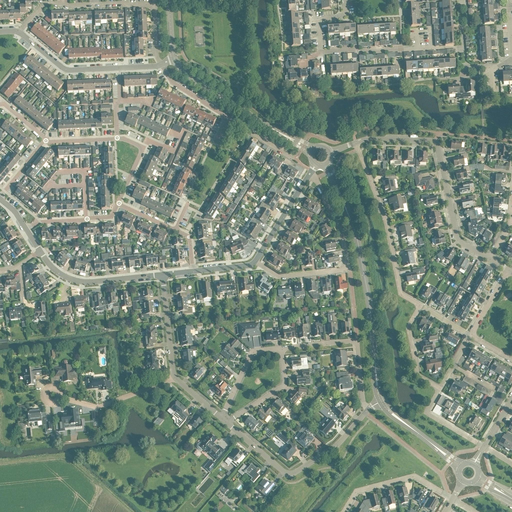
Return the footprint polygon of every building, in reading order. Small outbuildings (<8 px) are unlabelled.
[(138,17),(146,16),(146,11),(141,11),(141,8),(133,9),(133,11),(138,11),(138,17)] [(35,35),(42,27),(37,24),(31,31),(35,35)] [(40,39),(46,31),(42,27),(35,35),(40,39)] [(45,43),(51,35),(46,31),(40,39),(45,43)] [(49,47),(56,39),(51,35),(45,43),(49,47)] [(54,51),(60,43),(56,39),(49,47),(54,51)] [(59,54),(62,51),(65,47),(60,43),(54,51),(59,54)] [(307,60),(307,54),(301,55),(301,57),(294,57),(286,57),(287,63),(286,63),(286,68),(291,67),(293,67),(293,68),(298,67),(297,61),(307,60)] [(33,59),(30,57),(24,64),(28,67),(34,60),(33,59)] [(33,71),(38,64),(36,62),(34,60),(28,67),(33,71)] [(317,69),(317,64),(320,64),(320,61),(312,61),(312,65),(314,64),(314,70),(313,70),(313,73),(310,73),(310,80),(316,80),(316,77),(321,76),(320,69),(317,69)] [(41,66),(38,64),(33,71),(37,74),(43,67),(41,66)] [(41,78),(47,71),(44,69),(45,68),(43,67),(37,74),(41,78)] [(285,77),(285,82),(297,81),(296,75),(297,75),(297,74),(294,74),(293,68),(293,67),(291,67),(286,68),(286,76),(285,77)] [(503,79),(503,82),(503,83),(509,82),(508,68),(505,68),(505,73),(502,73),(499,73),(500,80),(503,79)] [(49,73),(47,71),(41,78),(45,81),(51,74),(49,72),(49,73)] [(307,73),(307,72),(300,72),(300,75),(297,75),(296,75),(297,81),(297,83),(302,83),(302,79),(307,79),(307,80),(310,80),(310,73),(307,73)] [(20,84),(24,80),(16,73),(12,78),(20,84)] [(49,85),(55,78),(53,75),(51,74),(45,81),(49,85)] [(16,89),(20,84),(12,78),(8,83),(16,89)] [(58,79),(55,78),(49,85),(53,88),(60,81),(58,79)] [(58,92),(60,88),(64,85),(61,82),(60,81),(53,88),(58,92)] [(474,83),(474,82),(466,83),(466,89),(462,89),(463,100),(468,99),(468,98),(471,98),(470,93),(475,93),(475,86),(477,86),(477,85),(476,85),(476,83),(474,83)] [(12,94),(16,89),(8,83),(4,87),(12,94)] [(459,89),(459,85),(448,86),(448,95),(455,94),(456,99),(458,99),(458,100),(463,100),(462,89),(459,89)] [(8,98),(11,95),(12,94),(4,87),(0,92),(8,98)] [(160,99),(162,100),(166,91),(161,89),(157,97),(157,98),(156,100),(159,101),(160,99)] [(165,104),(170,95),(167,93),(168,92),(166,91),(162,100),(164,101),(163,103),(165,104)] [(174,96),(170,95),(165,104),(168,105),(169,103),(172,104),(176,96),(174,95),(174,96)] [(176,109),(180,99),(177,98),(177,97),(176,96),(172,104),(174,105),(173,108),(176,109)] [(18,107),(24,100),(19,97),(14,103),(18,107)] [(183,101),(180,99),(176,109),(178,110),(179,108),(182,109),(186,100),(184,100),(183,101)] [(22,110),(28,104),(24,100),(18,107),(22,110)] [(26,114),(32,107),(28,104),(22,110),(26,114)] [(188,116),(192,108),(186,106),(182,115),(184,117),(185,115),(188,116)] [(31,117),(36,110),(32,107),(26,114),(31,117)] [(192,120),(196,110),(192,108),(188,116),(190,117),(189,119),(192,120)] [(35,121),(40,114),(36,110),(31,117),(35,121)] [(197,122),(201,113),(196,110),(192,120),(197,122)] [(113,125),(112,115),(109,115),(109,114),(109,113),(107,114),(106,114),(104,114),(104,115),(101,115),(101,120),(102,120),(102,126),(113,125)] [(135,128),(137,124),(139,118),(129,113),(125,123),(135,128)] [(202,125),(206,115),(201,113),(197,122),(199,123),(199,124),(202,125)] [(39,124),(45,117),(40,114),(35,121),(39,124)] [(207,125),(211,117),(206,115),(202,125),(204,126),(205,124),(207,125)] [(145,118),(140,116),(139,118),(137,124),(142,126),(145,118)] [(43,128),(49,121),(45,117),(39,124),(43,128)] [(212,129),(216,120),(216,119),(211,117),(207,125),(210,126),(209,128),(212,129)] [(147,128),(150,120),(145,118),(142,126),(147,128)] [(155,123),(150,120),(147,128),(152,131),(155,123)] [(5,131),(11,124),(7,121),(1,128),(5,131)] [(47,131),(51,127),(53,124),(49,121),(43,128),(47,131)] [(160,125),(155,123),(152,131),(157,133),(160,125)] [(10,135),(15,128),(11,124),(5,131),(10,135)] [(161,135),(165,127),(160,125),(157,133),(161,135)] [(166,137),(168,135),(170,129),(165,127),(161,135),(166,137)] [(14,138),(19,131),(15,128),(10,135),(14,138)] [(18,142),(24,135),(19,131),(14,138),(18,142)] [(22,145),(28,138),(24,135),(18,142),(22,145)] [(204,146),(205,144),(204,144),(206,141),(197,137),(196,139),(197,140),(196,142),(204,146)] [(27,149),(32,142),(28,138),(22,145),(27,149)] [(204,146),(196,142),(195,145),(193,144),(192,147),(201,151),(203,147),(204,146)] [(257,146),(249,142),(247,145),(246,145),(245,146),(253,151),(257,146)] [(459,154),(465,153),(465,148),(461,148),(462,143),(452,142),(451,149),(459,150),(459,154)] [(486,155),(487,146),(480,145),(480,148),(477,148),(477,154),(486,155)] [(250,156),(253,151),(245,146),(244,147),(245,148),(243,151),(250,156)] [(199,156),(200,154),(201,151),(192,147),(191,149),(192,150),(191,152),(199,156)] [(498,160),(499,151),(496,150),(496,147),(490,147),(489,156),(493,156),(493,160),(498,160)] [(158,148),(154,158),(159,160),(163,162),(166,157),(168,152),(158,148)] [(507,161),(508,148),(502,148),(501,151),(499,151),(498,160),(503,161),(503,160),(507,161)] [(55,154),(55,149),(51,149),(50,151),(47,149),(44,153),(50,158),(53,154),(55,154)] [(250,156),(243,151),(241,155),(240,155),(239,156),(247,161),(250,156)] [(200,158),(199,157),(199,156),(191,152),(190,155),(189,154),(188,156),(197,160),(198,161),(200,158)] [(382,162),(382,152),(373,152),(373,162),(382,162)] [(401,166),(401,159),(398,159),(398,152),(390,152),(390,162),(394,162),(394,165),(401,166)] [(415,166),(415,159),(411,159),(412,152),(404,152),(404,162),(408,162),(408,166),(415,166)] [(53,161),(50,158),(44,153),(40,157),(47,163),(48,160),(51,162),(53,161)] [(427,163),(427,153),(419,153),(419,160),(416,160),(416,168),(419,168),(419,163),(427,163)] [(17,163),(21,159),(14,154),(11,158),(17,163)] [(454,167),(464,165),(463,159),(467,159),(466,154),(460,155),(461,158),(453,159),(454,167)] [(197,164),(198,161),(197,160),(188,156),(187,159),(188,159),(187,162),(195,166),(196,164),(197,164)] [(244,166),(247,161),(239,156),(238,157),(239,157),(237,161),(244,166)] [(43,167),(47,163),(40,157),(37,161),(43,167)] [(154,158),(151,157),(149,162),(156,165),(159,160),(154,158)] [(273,168),(278,160),(273,157),(271,161),(268,160),(264,166),(266,168),(268,165),(273,168)] [(14,168),(17,163),(11,158),(8,162),(7,162),(14,168)] [(10,172),(14,168),(7,162),(8,162),(5,160),(2,164),(4,166),(4,167),(10,172)] [(279,176),(283,169),(280,167),(283,163),(278,160),(273,168),(278,171),(276,174),(279,176)] [(40,171),(43,167),(37,161),(33,166),(40,171)] [(149,162),(146,167),(154,170),(156,165),(149,162)] [(195,166),(187,162),(186,164),(184,164),(183,166),(192,170),(194,167),(195,166)] [(245,168),(237,164),(235,167),(234,167),(233,168),(241,173),(245,168)] [(36,175),(40,171),(33,166),(30,170),(36,175)] [(283,169),(279,176),(282,178),(286,181),(288,178),(293,169),(289,166),(286,171),(283,169)] [(464,171),(456,172),(457,180),(458,180),(459,182),(462,182),(462,179),(467,178),(466,173),(470,172),(469,166),(463,167),(464,171)] [(7,176),(10,172),(4,167),(1,171),(7,176)] [(146,167),(144,172),(152,175),(154,170),(146,167)] [(192,172),(187,170),(183,168),(182,171),(180,170),(178,173),(188,177),(190,174),(191,174),(192,172)] [(241,179),(242,177),(240,176),(241,173),(233,168),(232,169),(233,170),(231,173),(238,178),(239,178),(241,179)] [(293,169),(288,178),(291,179),(289,181),(292,183),(293,181),(298,172),(293,169)] [(35,181),(38,178),(35,176),(36,175),(30,170),(26,174),(33,179),(35,181)] [(144,172),(142,177),(146,179),(149,180),(152,175),(144,172)] [(187,182),(188,181),(187,180),(188,177),(178,173),(177,175),(180,176),(178,178),(187,182)] [(238,178),(231,173),(229,177),(228,177),(227,178),(235,183),(238,178)] [(420,174),(419,174),(414,175),(415,179),(417,187),(425,185),(426,190),(434,189),(432,178),(421,180),(420,174)] [(503,176),(503,175),(502,175),(496,175),(496,179),(495,179),(493,180),(492,184),(501,185),(501,182),(502,182),(503,182),(504,182),(505,182),(505,181),(505,180),(506,176),(503,176)] [(396,191),(394,180),(396,180),(396,176),(385,178),(386,181),(383,182),(384,186),(386,193),(385,193),(385,194),(396,191)] [(187,182),(178,178),(177,181),(175,180),(174,183),(184,187),(185,184),(186,184),(187,182)] [(232,188),(235,183),(227,178),(226,179),(227,180),(225,183),(232,188)] [(460,194),(470,192),(469,189),(472,189),(471,186),(473,185),(472,182),(465,184),(466,187),(459,188),(460,194)] [(18,197),(26,187),(23,185),(20,183),(15,189),(17,191),(15,194),(18,197)] [(182,192),(183,191),(182,190),(184,187),(174,183),(173,185),(175,186),(174,188),(182,192)] [(232,188),(225,183),(223,187),(222,186),(221,187),(229,193),(232,188)] [(502,189),(502,188),(501,188),(501,185),(492,184),(492,188),(494,190),(495,190),(494,194),(500,194),(500,195),(501,195),(502,195),(504,195),(504,191),(504,190),(504,189),(503,188),(502,188),(502,189)] [(226,198),(229,193),(221,187),(220,189),(221,189),(219,193),(226,198)] [(132,198),(142,202),(145,197),(147,193),(141,190),(136,188),(132,198)] [(182,192),(174,188),(172,191),(170,190),(169,192),(180,197),(182,192)] [(25,189),(18,197),(22,201),(29,192),(25,189)] [(270,195),(268,198),(277,204),(277,203),(280,198),(277,197),(279,194),(270,189),(268,194),(270,195)] [(29,192),(22,201),(26,204),(33,196),(29,192)] [(224,199),(216,194),(214,198),(213,197),(212,198),(221,204),(224,199)] [(429,198),(428,195),(423,196),(421,196),(422,199),(426,198),(427,206),(437,203),(436,196),(429,198)] [(30,207),(37,199),(33,196),(26,204),(30,207)] [(463,208),(468,207),(473,206),(472,203),(475,202),(474,199),(476,199),(475,196),(468,197),(469,200),(461,202),(463,208)] [(141,205),(146,207),(149,199),(145,197),(142,202),(141,205)] [(406,204),(405,197),(401,198),(400,197),(389,200),(390,204),(394,204),(395,211),(395,212),(400,211),(403,210),(402,205),(406,204)] [(218,208),(221,204),(212,198),(212,200),(213,200),(210,204),(218,208)] [(264,200),(261,204),(268,209),(269,206),(274,209),(274,208),(275,209),(278,204),(277,203),(277,204),(268,198),(266,201),(264,200)] [(34,211),(41,202),(37,199),(30,207),(34,211)] [(149,199),(146,207),(151,209),(154,201),(149,199)] [(316,214),(319,209),(317,208),(318,205),(308,199),(303,207),(312,212),(316,214)] [(501,199),(500,199),(494,199),(493,203),(492,203),(490,204),(490,208),(499,209),(499,206),(500,206),(501,206),(502,206),(503,205),(503,204),(502,204),(503,204),(503,200),(501,199)] [(151,209),(156,212),(159,204),(154,201),(151,209)] [(44,205),(41,202),(34,211),(38,214),(41,211),(43,213),(49,206),(46,203),(44,205)] [(161,214),(164,206),(159,204),(156,212),(161,214)] [(220,210),(218,208),(210,204),(208,208),(207,207),(206,208),(215,213),(216,211),(219,212),(220,210)] [(268,209),(261,204),(258,209),(261,211),(259,214),(267,219),(268,220),(271,215),(270,214),(271,214),(266,211),(268,209)] [(161,214),(166,216),(169,208),(164,206),(161,214)] [(171,218),(174,211),(170,209),(169,208),(166,216),(171,218)] [(213,221),(213,219),(212,218),(215,213),(206,208),(206,209),(207,210),(204,214),(206,215),(204,219),(213,221)] [(490,208),(486,208),(487,213),(492,214),(492,218),(498,218),(498,219),(499,219),(501,219),(502,215),(502,214),(502,213),(502,212),(501,212),(500,212),(499,212),(499,209),(490,208)] [(310,218),(312,216),(307,212),(302,209),(297,217),(305,222),(309,217),(310,218)] [(474,211),(474,210),(470,211),(468,211),(468,210),(467,211),(465,212),(466,216),(466,217),(466,218),(467,218),(468,218),(470,218),(470,221),(479,219),(477,211),(476,211),(474,211)] [(434,214),(433,211),(428,212),(426,213),(427,216),(429,216),(430,221),(440,219),(439,213),(434,214)] [(126,224),(130,215),(125,213),(122,218),(121,217),(117,218),(117,224),(120,224),(121,222),(126,224)] [(267,219),(259,214),(257,217),(254,215),(251,220),(258,224),(260,221),(264,224),(265,223),(266,224),(268,220),(267,219)] [(133,231),(135,226),(132,225),(135,218),(130,215),(126,224),(126,225),(125,228),(132,231),(133,231)] [(326,225),(323,219),(323,218),(318,226),(319,228),(320,228),(325,237),(332,234),(330,229),(329,230),(327,224),(326,225)] [(262,230),(261,230),(261,229),(257,226),(258,224),(251,220),(250,219),(245,227),(249,229),(259,235),(262,230)] [(430,230),(432,229),(437,228),(436,225),(441,224),(440,219),(430,221),(431,226),(429,227),(430,230)] [(478,227),(477,222),(479,222),(479,221),(479,219),(470,221),(471,224),(470,224),(469,224),(468,224),(468,225),(468,226),(468,227),(469,230),(468,230),(468,231),(469,231),(469,232),(469,233),(478,227)] [(303,230),(305,227),(295,220),(290,228),(298,234),(302,228),(303,230)] [(141,233),(146,224),(140,222),(138,227),(135,226),(133,231),(135,233),(136,231),(141,233)] [(402,227),(399,228),(400,232),(401,239),(407,238),(407,242),(412,241),(412,237),(410,226),(413,226),(412,222),(401,224),(402,227)] [(197,228),(198,234),(208,233),(212,232),(211,223),(202,224),(202,227),(197,228)] [(7,226),(5,224),(1,229),(3,231),(0,232),(4,239),(6,237),(14,233),(13,232),(14,232),(14,231),(13,229),(12,229),(11,229),(11,228),(7,230),(6,228),(7,226)] [(99,237),(103,237),(102,235),(108,234),(108,224),(102,225),(102,231),(99,231),(99,237)] [(114,230),(114,224),(108,224),(108,234),(112,234),(112,235),(113,236),(114,236),(117,236),(117,230),(114,230)] [(152,232),(149,231),(151,227),(146,224),(141,233),(145,235),(144,237),(149,239),(151,233),(152,232)] [(82,239),(85,239),(85,236),(90,235),(90,225),(84,225),(84,233),(81,233),(82,239)] [(96,237),(99,237),(99,231),(99,227),(96,227),(96,225),(90,225),(90,235),(96,235),(96,237)] [(64,240),(69,240),(69,238),(73,238),(72,227),(66,228),(66,234),(64,234),(64,240)] [(79,233),(78,227),(72,227),(73,238),(78,237),(78,239),(82,239),(81,233),(79,233)] [(255,239),(256,239),(259,235),(249,229),(245,227),(241,234),(249,239),(250,237),(255,239)] [(482,229),(478,227),(469,233),(470,233),(470,234),(471,234),(474,236),(475,236),(476,237),(477,237),(477,236),(477,235),(478,235),(478,234),(481,236),(485,228),(484,227),(483,227),(482,229)] [(51,240),(56,240),(56,238),(60,238),(59,228),(53,228),(53,234),(51,234),(51,240)] [(489,242),(490,241),(489,240),(492,235),(488,233),(486,232),(488,230),(485,228),(481,236),(484,237),(483,238),(483,239),(482,239),(482,240),(483,240),(483,241),(484,241),(484,242),(488,244),(489,242)] [(48,234),(47,229),(41,229),(42,239),(45,239),(45,241),(51,240),(51,234),(48,234)] [(158,241),(162,231),(156,229),(154,234),(151,233),(149,239),(153,241),(154,239),(158,241)] [(165,246),(167,241),(165,239),(167,234),(162,231),(158,241),(163,243),(162,245),(165,246)] [(441,237),(440,235),(441,235),(440,231),(434,233),(435,238),(434,238),(436,245),(440,244),(445,243),(444,236),(441,237)] [(296,241),(298,238),(288,232),(286,234),(283,239),(292,245),(295,240),(296,241)] [(9,242),(17,237),(14,233),(6,237),(9,242)] [(208,233),(198,234),(199,240),(204,240),(204,243),(212,242),(212,241),(211,236),(208,237),(208,233)] [(234,243),(238,253),(244,250),(241,243),(243,242),(245,240),(240,237),(239,238),(239,239),(233,241),(234,243)] [(229,252),(231,251),(233,255),(238,253),(234,243),(233,241),(233,240),(232,240),(232,239),(229,241),(225,242),(226,253),(229,253),(229,252)] [(326,246),(327,252),(335,251),(335,249),(336,248),(336,247),(336,244),(335,244),(334,241),(329,243),(328,240),(330,239),(322,241),(323,247),(326,246)] [(171,250),(178,249),(177,246),(183,245),(182,240),(173,241),(174,246),(171,247),(171,250)] [(13,253),(23,247),(20,242),(12,247),(10,249),(11,251),(13,253)] [(212,242),(204,243),(204,246),(199,246),(200,252),(210,251),(209,247),(212,247),(212,242)] [(289,252),(291,249),(281,243),(279,245),(276,251),(285,256),(288,251),(289,252)] [(26,254),(25,252),(26,251),(23,247),(13,253),(16,258),(23,254),(24,255),(26,254)] [(178,252),(178,249),(171,250),(171,253),(172,253),(173,258),(175,258),(184,257),(184,252),(178,252)] [(415,264),(413,253),(416,252),(415,249),(405,251),(405,254),(402,255),(403,260),(403,259),(405,266),(404,266),(415,264)] [(451,261),(455,253),(449,250),(446,255),(444,254),(442,251),(436,256),(441,262),(444,260),(445,258),(451,261)] [(68,254),(65,251),(63,251),(61,253),(60,252),(55,252),(54,253),(54,254),(58,257),(56,259),(60,263),(66,256),(68,254)] [(210,255),(210,251),(200,252),(201,258),(206,258),(206,261),(214,260),(213,255),(210,255)] [(305,266),(312,266),(312,259),(315,259),(314,252),(308,253),(308,257),(304,257),(305,266)] [(331,256),(331,254),(333,253),(324,255),(325,260),(328,260),(329,264),(338,262),(337,255),(331,256)] [(101,272),(106,271),(106,265),(109,265),(108,258),(108,254),(105,255),(106,259),(102,259),(102,260),(99,261),(101,272)] [(146,258),(146,254),(142,255),(143,261),(146,261),(147,267),(152,266),(151,257),(146,258)] [(284,260),(274,254),(269,262),(278,267),(281,262),(282,263),(284,260)] [(140,262),(143,261),(142,255),(134,256),(134,259),(135,268),(141,267),(140,262)] [(72,263),(76,257),(74,256),(70,260),(66,256),(60,263),(64,267),(69,261),(72,263)] [(122,257),(122,256),(116,257),(118,270),(123,269),(123,263),(126,263),(125,256),(122,257)] [(128,256),(125,256),(126,263),(129,262),(129,269),(135,268),(134,259),(129,260),(128,256)] [(79,272),(82,263),(77,261),(78,258),(76,257),(72,263),(76,264),(74,270),(79,272)] [(118,270),(116,257),(111,258),(108,258),(109,265),(112,265),(112,270),(118,270)] [(463,259),(460,258),(459,259),(456,258),(452,264),(460,269),(466,259),(463,258),(463,259)] [(91,267),(91,260),(89,259),(87,265),(82,263),(79,272),(85,273),(87,266),(91,267)] [(97,261),(97,259),(94,260),(91,260),(91,267),(95,266),(95,272),(101,272),(99,261),(97,261)] [(468,273),(469,271),(472,267),(469,265),(470,263),(468,262),(468,261),(466,259),(460,269),(468,273)] [(29,280),(36,276),(34,273),(39,270),(35,265),(27,271),(29,274),(26,275),(29,280)] [(484,270),(482,274),(482,275),(490,279),(491,277),(490,276),(491,274),(490,274),(493,269),(486,266),(484,270)] [(413,274),(406,275),(407,282),(417,280),(416,276),(424,274),(423,269),(412,271),(413,274)] [(45,281),(42,275),(38,278),(36,276),(29,280),(32,285),(35,283),(37,286),(45,281)] [(488,282),(490,279),(482,275),(479,279),(486,283),(487,281),(488,282)] [(16,284),(15,277),(9,278),(11,288),(16,287),(17,291),(20,291),(19,285),(19,284),(16,284)] [(265,283),(267,280),(263,277),(258,286),(258,288),(268,294),(272,287),(268,284),(267,284),(265,283)] [(3,293),(6,292),(5,288),(11,288),(9,278),(4,279),(5,285),(2,286),(3,292),(3,293)] [(342,282),(342,279),(335,280),(336,291),(343,290),(343,289),(347,289),(346,282),(342,282)] [(485,288),(486,286),(485,285),(486,283),(479,279),(477,284),(485,288)] [(45,281),(37,286),(39,289),(36,291),(39,295),(46,291),(44,289),(49,286),(48,285),(49,284),(46,280),(45,281)] [(248,284),(247,280),(240,281),(242,292),(248,291),(248,290),(254,289),(253,283),(248,284)] [(330,289),(329,280),(321,281),(322,293),(330,292),(331,295),(334,295),(333,288),(330,289)] [(223,283),(223,282),(219,283),(220,288),(217,288),(217,287),(216,287),(217,295),(221,295),(220,294),(226,293),(225,283),(223,283)] [(232,288),(231,282),(227,282),(227,283),(225,283),(226,293),(232,292),(232,294),(235,294),(234,285),(234,288),(232,288)] [(315,288),(314,282),(307,283),(308,293),(309,293),(314,300),(319,300),(319,295),(318,288),(315,288)] [(301,290),(300,283),(294,284),(295,293),(296,297),(297,298),(299,298),(300,297),(300,296),(305,295),(304,289),(301,290)] [(210,292),(209,284),(201,285),(201,290),(202,290),(203,294),(199,294),(200,301),(204,301),(204,302),(211,301),(211,298),(212,298),(211,292),(210,292)] [(483,291),(485,288),(477,284),(474,288),(481,292),(482,290),(483,291)] [(186,290),(186,286),(176,287),(176,294),(181,293),(182,296),(190,295),(189,290),(186,290)] [(437,289),(431,286),(429,289),(425,287),(423,291),(420,295),(427,299),(430,293),(433,295),(436,291),(437,289)] [(293,299),(292,292),(289,293),(289,288),(278,289),(278,296),(286,295),(286,299),(293,299)] [(479,297),(481,295),(480,294),(481,292),(474,288),(471,293),(479,297)] [(140,301),(146,301),(146,298),(153,297),(152,291),(142,292),(143,298),(139,298),(140,301)] [(439,306),(444,296),(437,292),(435,294),(433,298),(436,300),(435,302),(437,303),(436,304),(439,306)] [(120,293),(121,304),(122,308),(126,307),(132,307),(131,299),(128,299),(127,293),(120,293)] [(477,302),(479,299),(474,296),(468,293),(467,295),(469,296),(468,299),(475,303),(476,301),(477,302)] [(118,297),(115,298),(114,294),(107,295),(108,305),(109,310),(113,309),(117,308),(119,308),(118,297)] [(92,296),(91,296),(92,303),(93,308),(96,308),(102,307),(103,309),(106,309),(106,306),(105,301),(105,298),(102,298),(102,295),(92,296)] [(178,306),(188,305),(187,301),(190,301),(190,295),(182,296),(182,299),(177,300),(178,306)] [(448,308),(451,303),(452,301),(444,296),(439,306),(441,307),(442,306),(444,308),(445,306),(448,308)] [(84,312),(84,309),(84,305),(86,304),(86,297),(81,297),(81,298),(75,299),(76,309),(78,309),(78,312),(84,312)] [(473,308),(475,306),(473,305),(475,303),(468,299),(465,303),(473,308)] [(147,304),(146,301),(140,301),(140,304),(143,304),(144,309),(154,308),(154,303),(147,304)] [(45,317),(46,317),(44,303),(37,303),(38,310),(34,310),(34,317),(39,317),(39,320),(41,321),(44,321),(46,319),(45,317)] [(472,310),(473,308),(465,303),(463,308),(469,312),(471,310),(472,310)] [(69,316),(68,313),(71,313),(70,304),(65,304),(65,305),(55,306),(56,315),(60,315),(61,315),(61,314),(64,313),(64,317),(69,316)] [(188,309),(188,305),(178,306),(178,312),(183,312),(184,315),(193,314),(192,308),(188,309)] [(150,318),(149,314),(155,314),(154,308),(144,309),(144,315),(141,315),(142,319),(150,318)] [(469,312),(463,308),(461,310),(459,308),(457,311),(460,312),(468,317),(469,314),(468,314),(469,312)] [(14,310),(14,309),(9,310),(10,320),(21,319),(22,323),(26,322),(24,312),(21,312),(21,309),(14,310)] [(467,319),(468,317),(460,312),(457,317),(464,321),(465,319),(467,319)] [(328,326),(324,326),(324,333),(328,333),(329,336),(335,335),(335,329),(338,329),(336,314),(332,315),(332,322),(331,323),(332,325),(328,326)] [(351,327),(351,318),(344,319),(345,324),(342,324),(343,334),(349,334),(348,328),(351,327)] [(428,330),(429,328),(432,324),(423,319),(419,325),(421,326),(419,329),(420,330),(424,332),(426,329),(428,330)] [(303,329),(299,329),(300,339),(307,338),(306,334),(309,333),(311,333),(310,321),(306,321),(306,324),(303,325),(303,329)] [(320,337),(320,330),(323,330),(322,323),(315,323),(316,328),(313,328),(314,337),(320,337)] [(249,338),(249,337),(260,336),(259,324),(240,326),(241,338),(248,337),(248,338),(249,338)] [(153,329),(153,326),(146,326),(147,330),(146,330),(147,337),(155,336),(157,336),(156,329),(153,329)] [(193,331),(192,327),(180,328),(181,336),(182,336),(182,338),(195,336),(194,330),(193,331)] [(289,329),(289,327),(283,327),(283,331),(284,340),(288,339),(288,340),(291,340),(291,338),(294,337),(293,329),(289,329)] [(278,340),(278,337),(281,337),(280,328),(275,329),(275,332),(266,333),(267,341),(274,340),(278,340)] [(449,335),(447,334),(443,341),(448,344),(450,342),(449,344),(449,345),(454,347),(455,347),(456,346),(459,340),(450,334),(449,335)] [(156,344),(155,336),(147,337),(145,337),(146,348),(153,347),(153,344),(156,344)] [(182,347),(194,345),(194,342),(196,342),(195,336),(182,338),(182,339),(181,339),(182,347)] [(236,357),(238,355),(237,355),(239,353),(235,349),(240,343),(235,339),(230,345),(229,344),(224,350),(224,351),(221,354),(227,359),(226,359),(227,360),(230,356),(234,359),(236,357)] [(423,353),(427,352),(434,351),(432,343),(421,345),(423,353)] [(193,364),(192,357),(193,357),(193,352),(197,351),(196,347),(190,348),(191,351),(182,352),(183,360),(184,360),(185,364),(193,364)] [(473,360),(478,353),(473,350),(469,357),(467,360),(469,361),(471,358),(473,360)] [(148,368),(148,371),(158,370),(157,366),(158,366),(158,361),(157,361),(156,352),(147,353),(148,362),(147,362),(147,363),(146,364),(146,366),(147,367),(147,368),(148,368)] [(343,369),(343,367),(346,366),(345,352),(335,353),(337,370),(344,369),(343,369)] [(438,372),(437,368),(441,368),(439,359),(444,358),(443,352),(435,353),(436,360),(427,362),(428,370),(432,369),(433,373),(438,372)] [(476,366),(478,363),(482,356),(478,353),(473,360),(476,361),(474,364),(476,366)] [(483,365),(487,358),(482,356),(478,363),(476,366),(479,367),(480,364),(483,365)] [(292,360),(292,358),(291,358),(292,367),(299,367),(299,370),(308,369),(308,365),(304,366),(303,359),(300,359),(292,360)] [(491,361),(487,358),(483,365),(485,367),(483,370),(487,372),(489,369),(488,368),(492,361),(491,361)] [(494,375),(495,372),(499,365),(494,363),(489,372),(493,375),(494,374),(494,375)] [(197,381),(203,374),(200,371),(202,368),(198,364),(193,369),(195,371),(191,376),(197,381)] [(500,375),(504,368),(499,365),(495,372),(500,375)] [(71,371),(71,366),(62,367),(62,369),(54,369),(55,377),(63,376),(63,382),(72,381),(72,378),(77,378),(76,370),(71,371)] [(33,369),(33,368),(30,368),(31,369),(25,370),(26,374),(25,375),(25,381),(27,381),(27,386),(35,385),(35,380),(35,378),(35,376),(41,376),(41,369),(34,370),(34,369),(33,369)] [(503,380),(504,378),(509,371),(504,368),(500,375),(499,377),(503,380)] [(229,380),(233,375),(226,369),(222,374),(229,380)] [(309,374),(312,373),(312,370),(302,371),(303,377),(296,377),(297,386),(297,385),(305,384),(305,385),(310,385),(309,374)] [(348,378),(347,372),(336,373),(337,380),(339,380),(340,385),(339,385),(340,391),(352,390),(351,381),(350,382),(349,378),(348,378)] [(93,379),(93,377),(87,378),(88,389),(94,389),(94,388),(98,388),(101,388),(101,391),(106,390),(105,378),(93,379)] [(467,386),(461,382),(460,381),(458,384),(455,382),(453,385),(453,384),(449,392),(450,389),(455,392),(457,390),(460,392),(462,389),(465,391),(467,386)] [(227,386),(222,382),(218,386),(218,385),(213,391),(221,397),(225,392),(223,390),(227,386)] [(502,394),(505,389),(502,387),(500,386),(499,388),(497,391),(502,394)] [(306,393),(307,389),(299,388),(299,392),(299,393),(298,395),(293,391),(290,394),(291,395),(290,396),(289,395),(287,398),(294,405),(301,397),(300,396),(303,393),(306,393)] [(486,395),(488,397),(491,398),(494,393),(491,391),(489,390),(486,395)] [(481,403),(479,407),(482,409),(480,412),(486,416),(488,412),(489,413),(490,412),(491,412),(492,411),(491,409),(495,402),(493,401),(493,400),(491,399),(490,399),(491,398),(488,397),(488,398),(484,404),(481,403)] [(448,400),(445,398),(441,405),(446,409),(444,412),(449,416),(451,412),(452,412),(453,412),(454,412),(455,410),(455,409),(454,409),(454,408),(452,406),(454,403),(449,400),(448,400)] [(277,400),(271,407),(272,406),(279,412),(281,413),(286,408),(287,409),(289,411),(291,408),(284,402),(282,405),(277,400)] [(179,427),(184,421),(189,416),(184,412),(186,410),(180,405),(181,404),(178,401),(171,408),(175,412),(172,416),(177,420),(177,425),(179,427)] [(343,420),(347,415),(346,413),(349,409),(340,401),(335,407),(338,410),(335,414),(339,417),(343,420)] [(272,412),(271,411),(267,408),(264,410),(265,411),(264,412),(262,409),(257,415),(265,421),(269,416),(270,414),(275,419),(277,416),(272,412)] [(75,410),(75,409),(70,410),(71,411),(68,411),(68,414),(61,415),(62,421),(58,422),(59,432),(65,431),(64,424),(69,424),(76,424),(76,426),(82,425),(81,420),(79,421),(78,410),(75,410)] [(47,423),(46,413),(41,414),(41,410),(28,411),(29,423),(42,421),(42,426),(46,426),(46,433),(51,433),(51,430),(47,430),(46,423),(47,423)] [(325,436),(335,424),(338,420),(332,415),(329,418),(318,430),(321,433),(325,436)] [(481,421),(482,419),(476,416),(475,419),(472,418),(471,419),(470,419),(469,419),(469,420),(469,421),(469,422),(470,423),(467,427),(473,430),(475,426),(480,429),(484,423),(481,421)] [(154,424),(158,427),(163,420),(159,417),(154,424)] [(202,421),(196,417),(193,420),(191,418),(189,420),(186,424),(188,426),(190,424),(195,429),(202,421)] [(256,423),(250,417),(245,423),(253,430),(256,426),(259,429),(263,424),(259,420),(256,423)] [(302,435),(297,441),(301,445),(305,448),(313,439),(309,434),(311,432),(304,426),(299,432),(302,435)] [(270,438),(276,435),(270,429),(265,435),(270,438)] [(218,446),(217,448),(213,444),(216,440),(210,435),(203,442),(202,442),(201,441),(201,443),(199,443),(197,445),(197,447),(197,449),(199,450),(201,451),(202,451),(203,450),(206,453),(208,452),(211,455),(216,460),(224,451),(218,446)] [(511,437),(510,439),(505,437),(504,440),(502,439),(500,444),(506,448),(505,449),(509,451),(511,445),(511,437)] [(288,460),(292,456),(291,456),(296,451),(293,448),(296,445),(290,440),(287,443),(289,445),(281,454),(288,460)] [(236,468),(237,467),(241,463),(238,461),(243,455),(240,453),(236,449),(229,457),(227,460),(231,463),(236,468)] [(257,470),(251,465),(248,469),(244,465),(238,472),(242,476),(244,473),(245,474),(246,473),(252,479),(250,481),(253,483),(259,476),(257,474),(258,472),(260,471),(258,469),(257,470)] [(269,486),(268,485),(268,484),(268,483),(264,480),(260,485),(256,489),(265,497),(275,486),(272,483),(269,486)] [(224,486),(220,490),(225,494),(228,489),(224,486)] [(406,488),(398,490),(401,504),(408,503),(407,500),(411,499),(412,495),(408,496),(406,488)] [(424,493),(422,492),(418,489),(416,492),(413,491),(412,498),(421,503),(425,497),(422,495),(424,493)] [(395,504),(393,497),(392,492),(385,494),(387,499),(382,500),(383,504),(384,507),(388,506),(395,504)] [(368,510),(373,508),(379,506),(377,496),(370,497),(371,500),(364,502),(363,504),(365,506),(368,510)] [(428,498),(423,506),(432,511),(433,510),(434,510),(436,508),(435,507),(438,501),(432,497),(430,501),(427,499),(428,498)]
